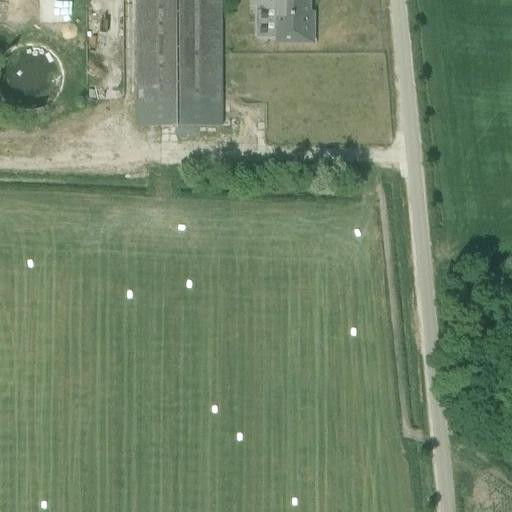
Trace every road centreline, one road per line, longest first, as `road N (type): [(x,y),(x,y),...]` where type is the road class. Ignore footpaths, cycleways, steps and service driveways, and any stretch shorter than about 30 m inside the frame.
road 1 (unclassified): [(445,511),(396,0)]
road 2 (unknown): [(0,169),(217,154),(412,160)]
